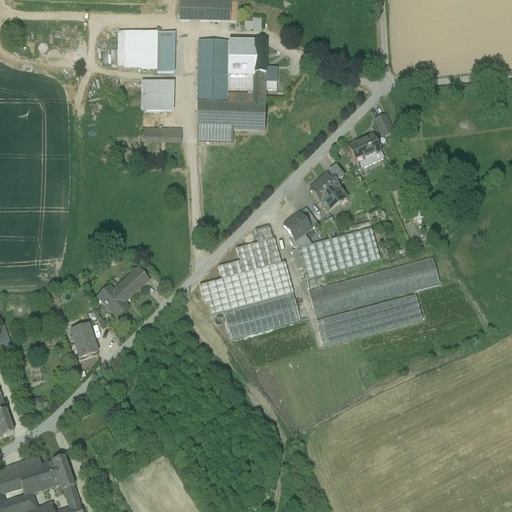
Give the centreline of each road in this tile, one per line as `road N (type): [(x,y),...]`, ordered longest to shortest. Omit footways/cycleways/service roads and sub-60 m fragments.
road 1 (unclassified): [(0,460),(52,421),(385,88),(511,76)]
road 2 (track): [(188,121),(199,272)]
